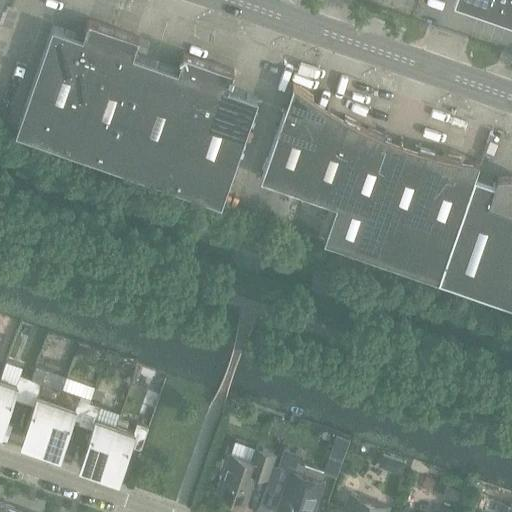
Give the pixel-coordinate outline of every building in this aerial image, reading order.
[(511,0),(455,0),(511,19),(511,0)] [(221,204),(258,98),(228,88),(234,71),(183,53),(177,70),(133,55),(139,38),(88,20),(82,37),(52,27),(16,133),(221,204)] [(475,175),(456,168),(459,159),(461,159),(461,158),(443,154),(443,155),(444,156),(443,159),(434,156),(435,153),(435,154),(436,152),(419,147),(418,149),(420,149),(418,155),(380,141),(382,137),(383,138),(384,136),(368,127),(368,129),(367,133),(358,130),(360,125),(361,124),(345,115),(344,117),(346,118),(343,128),(305,115),(311,96),(313,97),(314,96),(293,81),(292,82),(293,84),(261,177),(337,204),(325,240),(439,279),(474,176),(475,175)] [(486,296),(511,221),(511,176),(511,177),(507,177),(504,177),(501,177),(498,178),(496,183),(474,176),(439,279),(486,296)] [(511,304),(511,221),(486,296),(511,304)] [(80,345),(76,356),(82,359),(89,356),(91,348),(80,345)] [(0,378),(0,426),(2,427),(3,427),(13,397),(24,401),(31,379),(20,375),(17,384),(0,378)] [(42,383),(31,379),(24,401),(34,404),(23,437),(43,444),(63,389),(43,382),(42,383)] [(63,389),(43,444),(61,451),(72,420),(82,424),(90,403),(78,399),(80,395),(63,389)] [(102,468),(116,425),(121,413),(90,403),(82,424),(93,428),(81,461),(102,468)] [(231,411),(227,423),(234,425),(240,422),(243,415),(231,411)] [(116,425),(102,468),(120,474),(130,444),(141,448),(149,426),(137,422),(134,432),(116,425)] [(297,440),(289,437),(281,448),(287,450),(295,446),(297,440)] [(253,461),(230,453),(217,491),(245,501),(255,473),(267,477),(275,454),(257,448),(253,461)] [(324,472),(323,476),(335,480),(341,463),(329,459),(324,472)] [(283,494),(276,511),(312,511),(323,482),(321,481),(323,476),(324,472),(297,462),(293,471),(291,470),(286,485),(287,485),(284,494),(283,494)] [(447,486),(441,501),(455,506),(461,492),(447,486)] [(343,511),(386,511),(389,507),(350,493),(343,511)]
